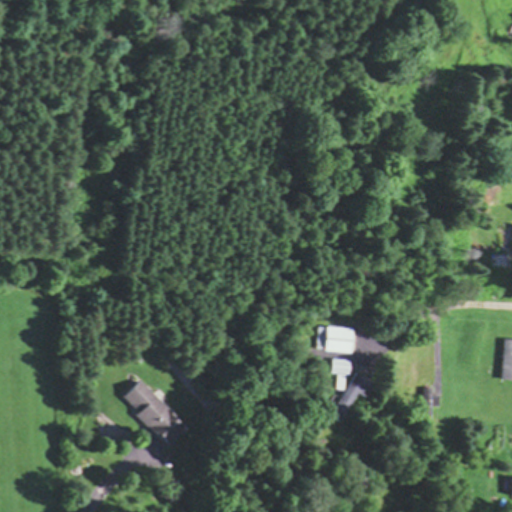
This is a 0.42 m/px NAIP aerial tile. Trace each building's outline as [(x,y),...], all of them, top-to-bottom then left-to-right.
[(311,328),(310,353),(350,355),(351,330),(311,328)] [(511,341),(503,341),(501,381),(511,382),(511,341)] [(347,362),(330,362),(330,375),(347,375),(347,362)] [(368,400),(375,385),(351,374),(331,417),(344,423),(356,395),(368,400)] [(169,447),(187,429),(138,381),(120,399),(169,447)]
